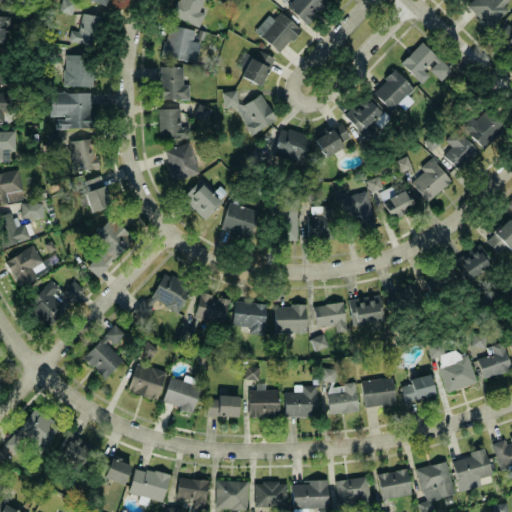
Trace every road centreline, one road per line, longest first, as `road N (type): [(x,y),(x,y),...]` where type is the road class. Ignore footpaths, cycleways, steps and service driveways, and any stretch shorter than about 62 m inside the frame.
road 1 (residential): [(511,401),(370,443),(227,449),(142,433),(77,400),(42,370)]
road 2 (residential): [(511,165),(431,238),(373,262),(249,270),(170,233)]
road 3 (residential): [(365,0),(296,78),(294,95),(310,102),(328,93),(413,0)]
road 4 (residential): [(170,233),(0,414)]
road 5 (residential): [(143,0),(127,67),(126,132),(139,187),(170,233)]
road 6 (tertiary): [(413,0),(511,96)]
